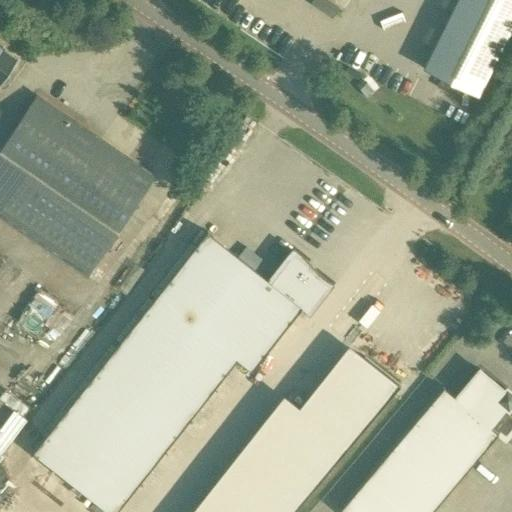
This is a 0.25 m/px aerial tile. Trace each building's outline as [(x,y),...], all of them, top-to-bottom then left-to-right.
[(479,95),(511,26),(511,0),(456,0),(423,67),(479,95)] [(0,83),(1,84),(18,59),(0,46),(0,83)] [(0,216),(86,275),(155,175),(38,95),(0,150),(0,216)] [(270,279),(208,230),(33,451),(110,511),(112,511),(236,356),(252,369),(307,300),(314,306),(332,283),(308,264),(310,261),(293,249),(270,279)] [(32,305),(52,317),(48,325),(64,334),(76,311),(40,291),(32,305)] [(299,511),(400,385),(364,356),(314,419),(299,407),(216,511),(299,511)] [(505,390),(479,368),(466,384),(454,374),(339,509),(341,511),(430,511),(498,433),(505,440),(511,432),(511,400),(503,393),(505,390)] [(0,452),(0,453),(30,420),(18,409),(5,423),(0,418),(0,452)]
